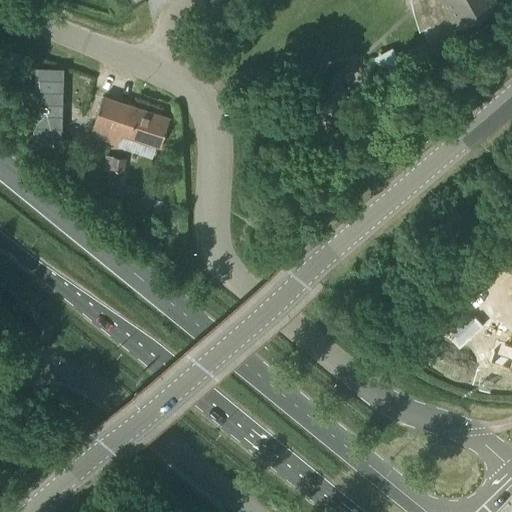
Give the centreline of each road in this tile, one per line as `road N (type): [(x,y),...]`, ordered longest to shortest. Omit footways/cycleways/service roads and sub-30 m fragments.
road 1 (tertiary): [(29,511),(511,87)]
road 2 (unclassified): [(511,466),(468,431),(378,392),(221,257),(201,128),(184,84),(153,76)]
road 3 (primary): [(418,511),(0,166)]
road 4 (primary): [(0,239),(335,511)]
road 5 (residential): [(244,511),(110,394),(35,371),(0,378)]
road 6 (unclassified): [(153,76),(0,4)]
